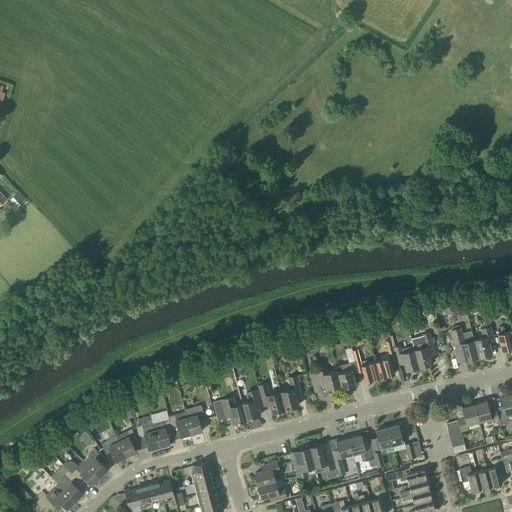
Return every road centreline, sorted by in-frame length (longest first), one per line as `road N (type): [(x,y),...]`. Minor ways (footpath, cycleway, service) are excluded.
road 1 (residential): [(511,370),(224,449)]
road 2 (residential): [(86,511),(131,474),(224,449)]
